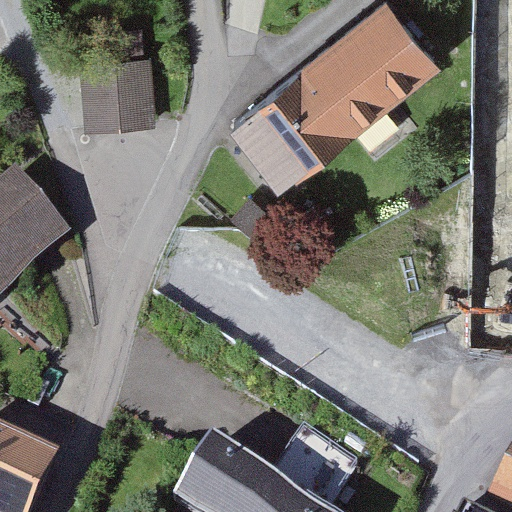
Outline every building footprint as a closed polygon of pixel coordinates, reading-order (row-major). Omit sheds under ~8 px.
[(441,70),(389,4),(231,130),(283,195),(441,70)] [(155,65),(85,69),(89,133),(159,129),(155,65)] [(70,242),(16,185),(0,200),(0,286),(11,297),(70,242)] [(338,511),(363,474),(307,439),(271,496),(214,460),(180,511),(338,511)] [(36,511),(54,470),(0,447),(0,511),(36,511)] [(504,511),(511,511),(511,464),(510,466),(490,505),(504,511)]
